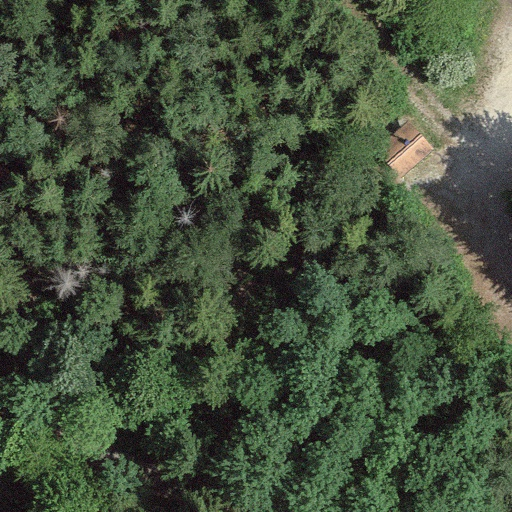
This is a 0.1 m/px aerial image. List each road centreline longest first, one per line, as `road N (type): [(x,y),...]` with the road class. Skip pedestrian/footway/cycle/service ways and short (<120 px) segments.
road 1 (unclassified): [(0,400),(120,437),(265,511)]
road 2 (track): [(487,157),(384,55),(360,0)]
